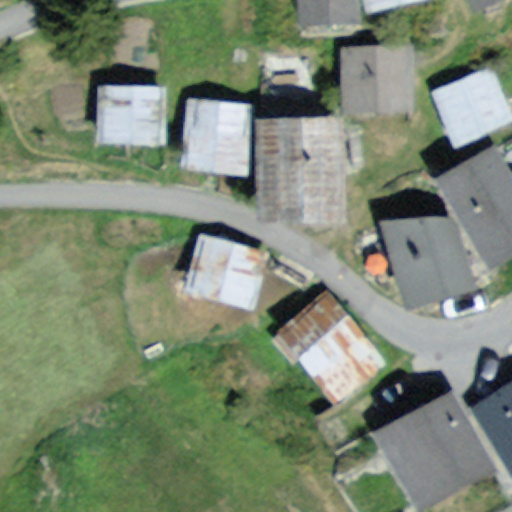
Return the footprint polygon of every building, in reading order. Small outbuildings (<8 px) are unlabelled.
[(354,0),(295,0),(299,38),(358,33),(354,0)] [(372,0),(376,11),(419,0),(372,0)] [(405,54),(349,56),(350,107),(406,106),(405,54)] [(490,74),(440,95),(459,139),(509,117),(490,74)] [(158,93),(103,91),(102,137),(157,138),(158,93)] [(246,110),(194,106),(189,165),(242,169),(246,110)] [(335,127),(262,128),(263,209),(336,208),(335,127)] [(511,188),(494,156),(446,183),(490,261),(511,248),(511,188)] [(446,223),(389,227),(409,297),(463,282),(446,223)] [(257,257),(204,243),(192,287),(245,301),(257,257)] [(326,300),(285,334),(336,395),(377,361),(326,300)] [(511,391),(482,410),(511,458),(511,391)] [(449,404),(386,439),(421,501),(484,467),(449,404)]
